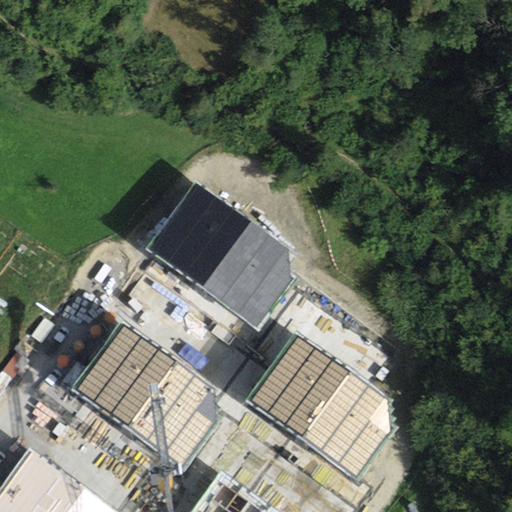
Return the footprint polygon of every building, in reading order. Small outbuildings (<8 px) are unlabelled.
[(288,249),(194,183),(147,250),(258,327),(292,280),(288,249)] [(214,390),(120,325),(73,391),(184,469),(218,421),(214,390)] [(385,399),(298,337),(251,402),(358,478),(391,433),(385,399)] [(111,511),(27,452),(0,490),(0,511),(111,511)] [(269,511),(218,475),(192,511),(269,511)]
